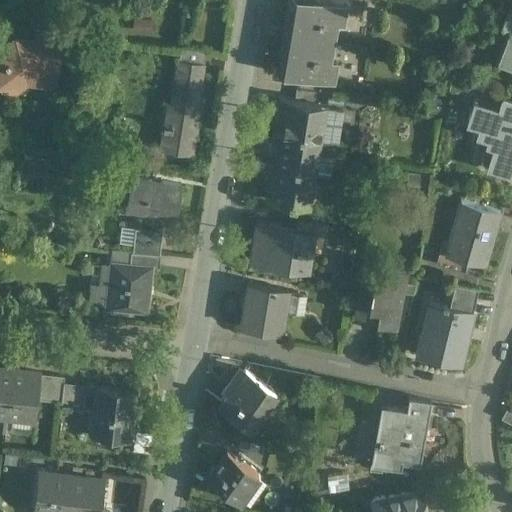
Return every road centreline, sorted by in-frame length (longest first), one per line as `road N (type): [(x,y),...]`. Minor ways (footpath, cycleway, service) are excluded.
road 1 (residential): [(249,0),(197,344)]
road 2 (residential): [(197,344),(470,387)]
road 3 (residential): [(0,336),(197,344)]
road 4 (residential): [(197,344),(166,511)]
road 5 (residential): [(470,387),(511,255)]
road 6 (residential): [(490,511),(463,432),(470,387)]
